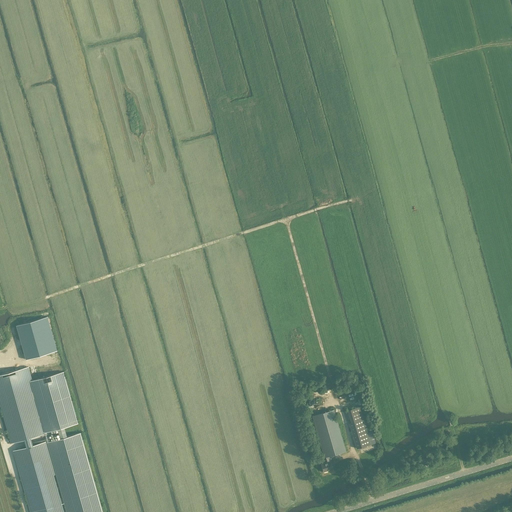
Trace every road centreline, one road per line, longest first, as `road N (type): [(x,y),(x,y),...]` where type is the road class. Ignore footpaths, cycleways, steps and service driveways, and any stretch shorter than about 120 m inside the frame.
road 1 (track): [(45,298),(351,199)]
road 2 (unclassified): [(335,511),(511,458)]
road 3 (track): [(336,394),(286,219)]
road 4 (track): [(392,61),(511,43)]
